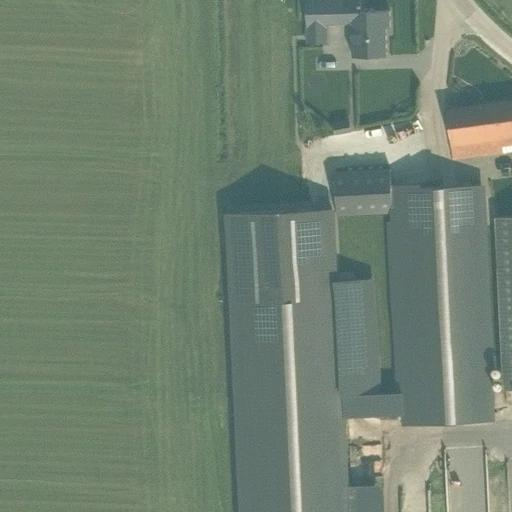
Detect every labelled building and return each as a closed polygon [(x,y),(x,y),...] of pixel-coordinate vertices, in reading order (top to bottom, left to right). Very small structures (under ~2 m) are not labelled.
[(352,54),(385,54),(386,33),(385,33),(386,26),(390,26),(390,8),(362,8),(362,0),(325,0),(325,22),(352,23),(352,54)] [(511,99),(447,108),(454,158),(511,150),(511,99)] [(391,167),(335,170),(337,214),(391,212),(400,392),(342,395),(343,417),(401,415),(402,425),(494,421),(482,183),(421,186),(420,182),(392,184),(391,167)] [(333,207),(226,214),(238,511),(348,511),(343,417),(342,395),(333,207)] [(511,215),(497,216),(504,388),(511,387),(511,215)]
